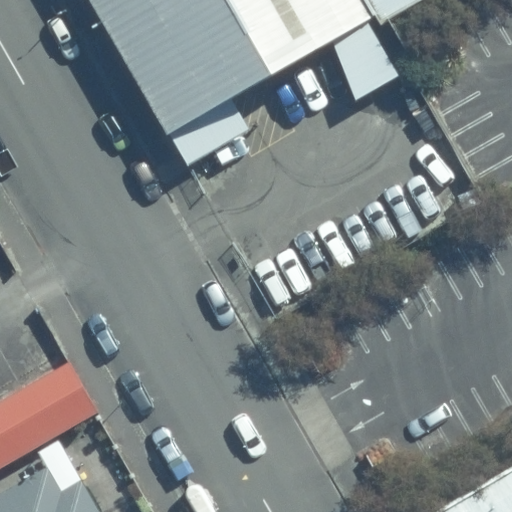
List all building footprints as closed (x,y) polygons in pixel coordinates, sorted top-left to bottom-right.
[(95,0),(191,165),(253,132),(234,98),(336,41),(358,100),(401,75),(372,26),(358,0),(95,0)] [(358,0),(372,26),(418,0),(358,0)] [(67,363),(0,401),(0,469),(97,414),(67,363)] [(64,492),(51,469),(0,496),(0,511),(102,511),(84,480),(64,492)] [(511,511),(511,472),(445,511),(511,511)]
